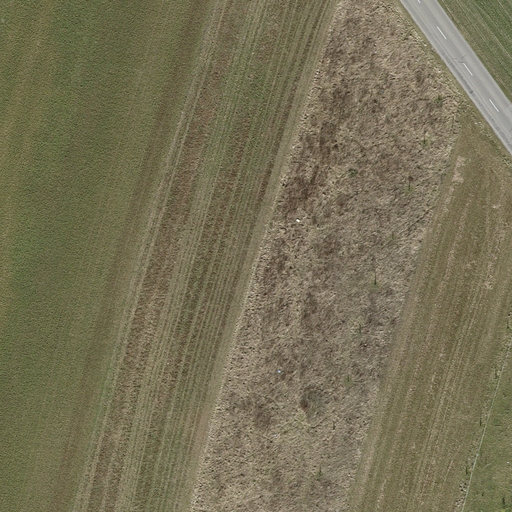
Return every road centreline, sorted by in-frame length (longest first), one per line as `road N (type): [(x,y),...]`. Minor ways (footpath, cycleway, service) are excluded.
road 1 (track): [(145,0),(46,327)]
road 2 (tertiary): [(511,129),(416,0)]
